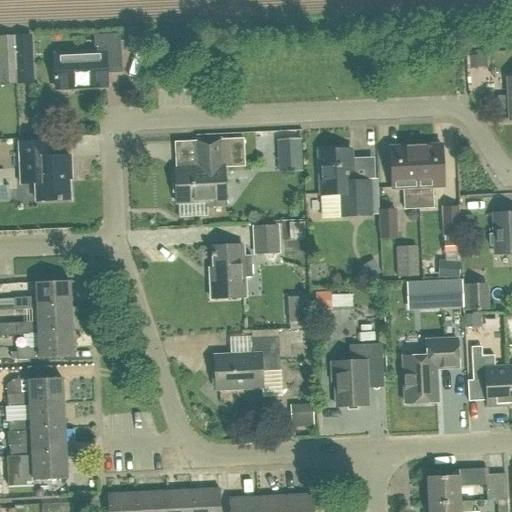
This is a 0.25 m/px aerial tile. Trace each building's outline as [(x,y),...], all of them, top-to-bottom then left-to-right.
[(125,52),(143,51),(142,28),(124,28),(125,52)] [(55,89),(104,86),(104,73),(120,72),(118,34),(93,36),(93,53),(53,55),(55,89)] [(14,71),(13,71),(14,84),(15,84),(31,84),(29,35),(13,36),(14,71)] [(0,71),(13,71),(14,71),(13,36),(0,36),(0,71)] [(485,68),(485,55),(469,55),(470,69),(485,68)] [(244,168),(242,139),(195,142),(196,163),(198,163),(198,169),(195,169),(174,170),(175,204),(206,202),(206,207),(224,206),(223,169),(244,168)] [(277,141),(279,164),(300,163),(299,140),(277,141)] [(47,158),(46,142),(18,143),(19,183),(34,183),(35,201),(55,200),(55,201),(60,201),(60,200),(69,200),(67,174),(69,174),(68,157),(47,158)] [(415,147),(418,209),(433,208),(432,187),(443,187),(441,146),(415,147)] [(404,210),(418,209),(415,147),(390,148),(392,189),(403,189),(404,210)] [(352,182),(350,150),(319,152),(321,196),(341,195),(343,217),(371,215),(369,181),(352,182)] [(0,202),(9,202),(8,186),(2,186),(1,170),(0,170),(0,202)] [(457,235),(456,207),(439,207),(440,236),(444,236),(457,235)] [(378,239),(394,238),(393,209),(376,210),(378,239)] [(511,213),(493,214),(495,253),(511,252),(511,213)] [(251,255),(277,254),(275,225),(250,226),(251,255)] [(457,235),(444,236),(444,253),(457,253),(457,235)] [(244,298),(242,246),(212,248),(212,253),(210,253),(210,257),(212,257),(213,276),(209,276),(210,300),(244,298)] [(394,277),(415,276),(414,247),(393,247),(394,277)] [(441,278),(459,279),(460,262),(442,260),(441,278)] [(381,273),(375,262),(358,272),(364,283),(381,273)] [(406,284),(408,311),(463,308),(461,281),(406,284)] [(36,310),(69,308),(68,282),(35,284),(35,298),(13,299),(13,311),(36,310)] [(464,312),(486,311),(485,285),(463,286),(464,312)] [(314,292),(315,311),(331,310),(329,291),(314,292)] [(0,336),(36,335),(70,333),(69,308),(36,310),(36,323),(14,324),(0,324),(0,336)] [(303,322),(303,313),(287,314),(288,322),(303,322)] [(465,327),(481,326),(480,315),(464,315),(465,327)] [(70,333),(36,335),(37,348),(15,349),(16,360),(72,358),(70,333)] [(278,365),(277,338),(250,340),(250,342),(251,342),(251,355),(213,357),(214,390),(261,387),(260,366),(278,365)] [(405,404),(421,403),(437,402),(435,369),(458,368),(457,340),(426,341),(427,357),(403,358),(405,404)] [(367,406),(366,374),(382,373),(381,345),(349,347),(350,363),(332,363),(333,382),(335,382),(336,407),(367,406)] [(508,407),(506,367),(494,367),(494,356),(481,356),(481,348),(471,349),(472,381),(484,380),(486,408),(508,407)] [(28,406),(62,404),(60,378),(26,380),(27,394),(5,395),(6,407),(28,406)] [(7,432),(63,429),(62,404),(28,406),(28,419),(6,420),(7,432)] [(295,421),(311,420),(310,405),(294,406),(295,421)] [(8,457),(30,456),(64,454),(63,429),(7,432),(8,457)] [(64,454),(30,456),(31,469),(9,470),(10,483),(66,480),(64,454)] [(486,501),(506,500),(504,474),(485,475),(486,501)] [(427,504),(459,502),(458,476),(426,478),(427,504)] [(190,491),(191,511),(219,511),(219,490),(190,491)] [(191,511),(190,491),(162,492),(163,511),(191,511)] [(163,511),(162,492),(135,494),(135,511),(163,511)] [(135,511),(135,494),(106,495),(106,511),(135,511)] [(284,511),(312,511),(312,495),(283,496),(284,511)] [(284,511),(283,496),(256,498),(256,511),(284,511)] [(256,511),(256,498),(227,499),(228,511),(256,511)] [(471,511),(470,501),(459,502),(427,504),(427,511),(471,511)]
